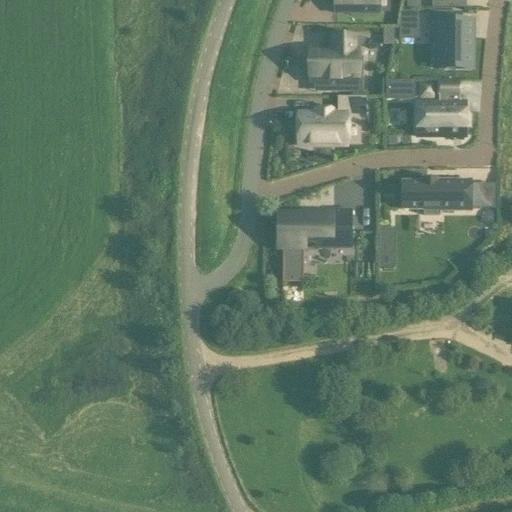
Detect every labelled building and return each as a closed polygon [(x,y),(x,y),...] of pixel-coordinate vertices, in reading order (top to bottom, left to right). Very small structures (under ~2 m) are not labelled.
[(379,0),(335,0),(336,9),(380,9),(379,0)] [(417,0),(404,0),(405,8),(418,8),(417,0)] [(464,0),(431,0),(431,9),(464,9),(464,0)] [(419,25),(418,12),(401,12),(399,25),(419,25)] [(430,14),(430,40),(436,40),(444,40),(444,70),(469,70),(470,39),(469,23),(460,23),(460,14),(430,14)] [(383,30),(383,46),(392,46),(392,30),(383,30)] [(338,50),(310,50),(310,82),(345,82),(345,71),(357,71),(357,38),(338,38),(338,50)] [(419,104),(419,136),(467,136),(468,104),(457,104),(457,81),(437,81),(437,104),(419,104)] [(415,82),(387,82),(387,100),(415,100),(415,82)] [(296,147),(311,147),(311,149),(330,149),(330,147),(344,147),(344,118),(363,118),(362,99),(338,99),(338,115),(329,115),(329,111),(314,111),(314,115),(296,115),(296,147)] [(462,212),(462,182),(415,182),(415,183),(394,183),(394,211),(415,211),(415,217),(432,217),(432,212),(462,212)] [(279,215),(279,237),(283,237),(283,283),(303,283),(303,250),(305,250),(305,246),(336,246),(336,234),(351,234),(351,211),(334,211),(334,215),(279,215)] [(395,255),(379,255),(379,269),(395,269),(395,255)]
